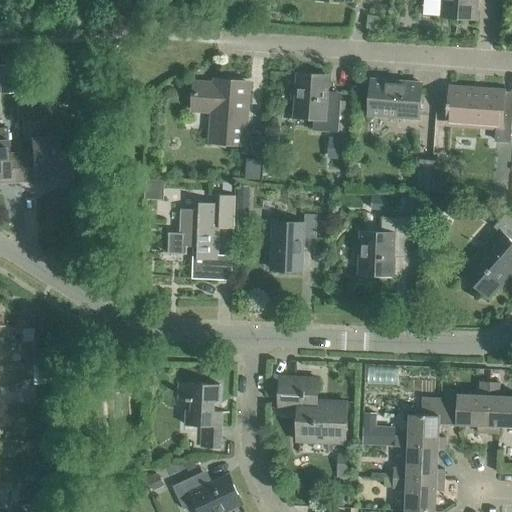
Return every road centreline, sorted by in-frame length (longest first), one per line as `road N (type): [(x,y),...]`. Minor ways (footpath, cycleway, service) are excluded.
road 1 (residential): [(511,64),(226,44)]
road 2 (residential): [(511,331),(456,350),(238,336)]
road 3 (residential): [(238,336),(173,336),(136,326),(78,297),(26,255),(0,247)]
road 4 (residential): [(280,511),(251,474),(238,336)]
